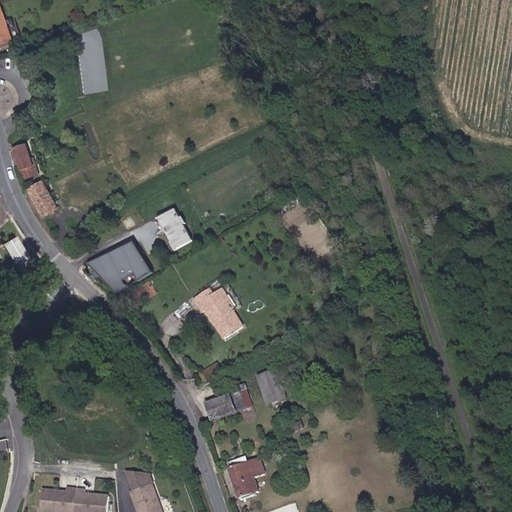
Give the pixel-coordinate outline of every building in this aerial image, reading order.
[(0,0),(0,54),(21,47),(7,11),(2,0),(0,0)] [(26,172),(30,180),(41,175),(37,167),(36,167),(27,147),(16,152),(26,172)] [(63,211),(49,186),(36,193),(50,218),(63,211)] [(0,225),(9,218),(0,204),(0,225)] [(186,219),(181,208),(167,215),(160,218),(178,252),(183,249),(198,240),(191,227),(194,225),(190,217),(186,219)] [(16,234),(2,241),(14,266),(28,259),(16,234)] [(152,271),(133,241),(88,263),(116,292),(152,271)] [(217,294),(214,289),(197,298),(206,314),(210,312),(225,338),(242,328),(233,310),(236,308),(226,290),(217,294)] [(290,400),(279,369),(260,377),(270,407),(290,400)] [(209,404),(217,423),(252,408),(245,389),(238,392),(209,404)] [(270,474),(262,454),(230,467),(244,498),(263,490),(259,479),(270,474)] [(167,511),(157,483),(135,490),(142,511),(167,511)] [(62,511),(110,511),(112,496),(88,494),(89,489),(71,488),(70,492),(46,489),(44,510),(62,511)]
